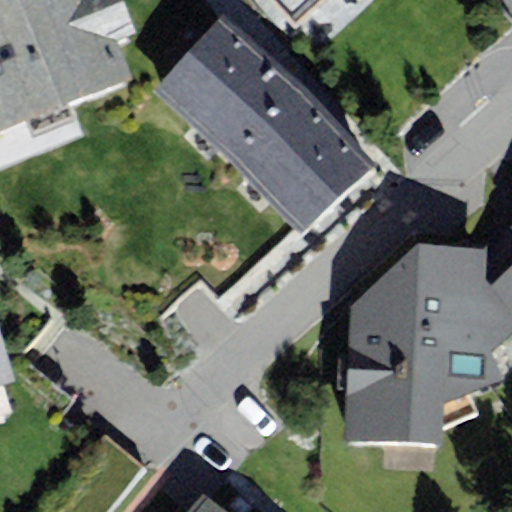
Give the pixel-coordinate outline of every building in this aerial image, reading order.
[(0,0),(0,131),(133,78),(118,40),(136,33),(122,0),(0,0)] [(153,91),(303,237),(372,166),(223,20),(153,91)] [(352,307),(346,442),(443,442),(445,403),(505,378),(493,351),(511,333),(511,308),(493,287),(485,278),(486,250),(416,242),(352,307)] [(511,266),(493,287),(511,308),(511,266)] [(0,385),(15,381),(0,333),(0,385)] [(184,511),(223,511),(201,493),(184,511)]
